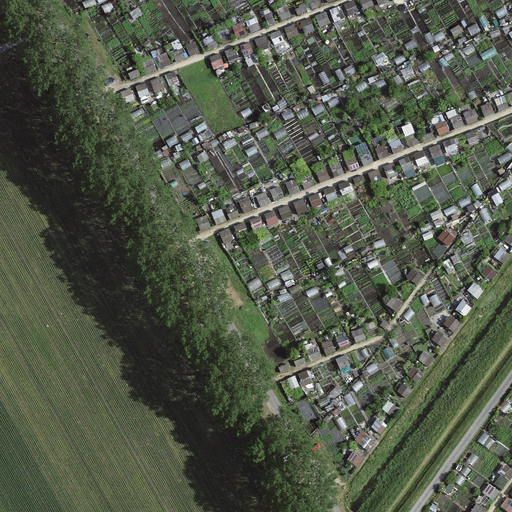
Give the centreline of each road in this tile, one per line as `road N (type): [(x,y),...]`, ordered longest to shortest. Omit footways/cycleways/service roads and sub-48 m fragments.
road 1 (track): [(43,0),(336,511)]
road 2 (track): [(511,110),(184,242)]
road 3 (track): [(349,0),(100,97)]
road 4 (track): [(263,385),(386,332),(435,265)]
road 5 (unclassified): [(413,511),(511,377)]
